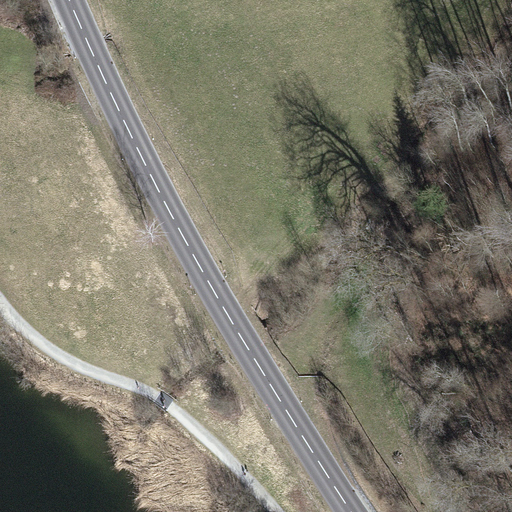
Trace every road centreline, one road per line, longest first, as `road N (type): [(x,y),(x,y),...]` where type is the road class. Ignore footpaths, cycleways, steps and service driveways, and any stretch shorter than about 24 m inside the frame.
road 1 (secondary): [(70,0),(205,275),(351,511)]
road 2 (track): [(278,511),(170,405),(65,359),(0,299)]
